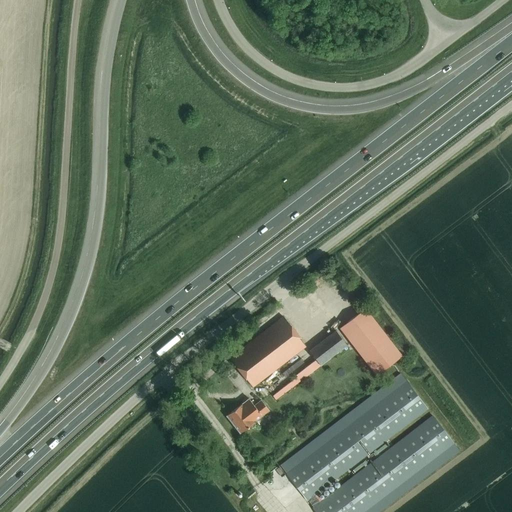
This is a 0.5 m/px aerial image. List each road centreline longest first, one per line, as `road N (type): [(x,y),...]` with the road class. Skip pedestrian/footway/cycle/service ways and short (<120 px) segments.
road 1 (motorway): [(511,41),(56,403),(0,457)]
road 2 (motorway): [(0,487),(246,277),(511,71)]
road 3 (unclassified): [(21,511),(149,389),(511,110)]
road 4 (motorway): [(121,0),(105,85),(100,201),(81,291),(60,340),(0,429)]
road 5 (unclassified): [(0,384),(52,271),(79,0)]
road 6 (motorway): [(511,32),(430,82),(372,106),(337,110),(266,94),(228,66),(189,0)]
road 7 (unclassified): [(220,0),(254,57),(321,88),(360,89),(396,77),(445,42)]
road 8 (unknown): [(283,283),(317,338),(269,383),(199,383),(184,361)]
